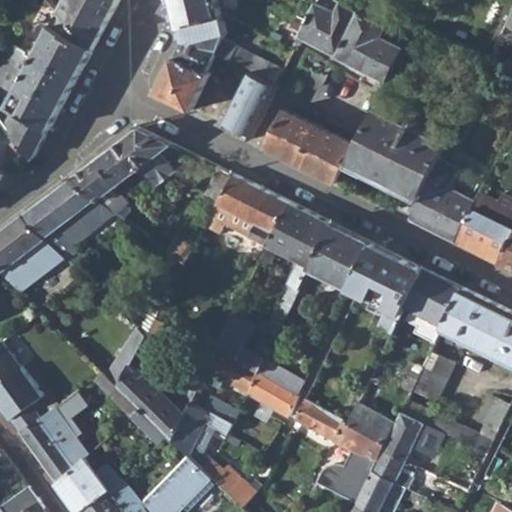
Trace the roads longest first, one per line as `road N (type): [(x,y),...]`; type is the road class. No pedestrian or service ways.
road 1 (residential): [(108,88),(511,288)]
road 2 (residential): [(108,88),(61,160),(0,210)]
